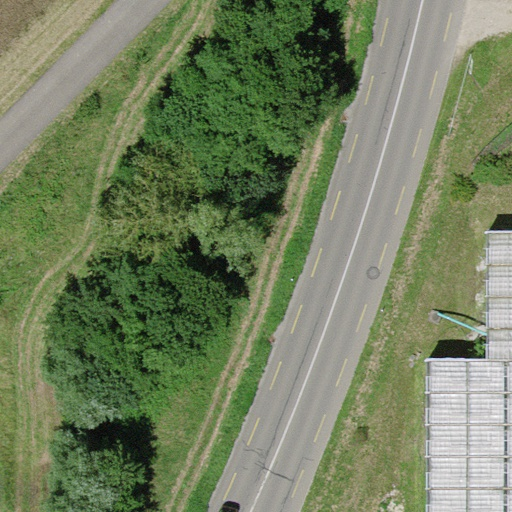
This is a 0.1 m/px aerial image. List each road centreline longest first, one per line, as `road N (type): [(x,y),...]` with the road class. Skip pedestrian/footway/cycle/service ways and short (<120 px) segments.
road 1 (secondary): [(250,511),(369,223),(416,0)]
road 2 (track): [(0,153),(150,0)]
